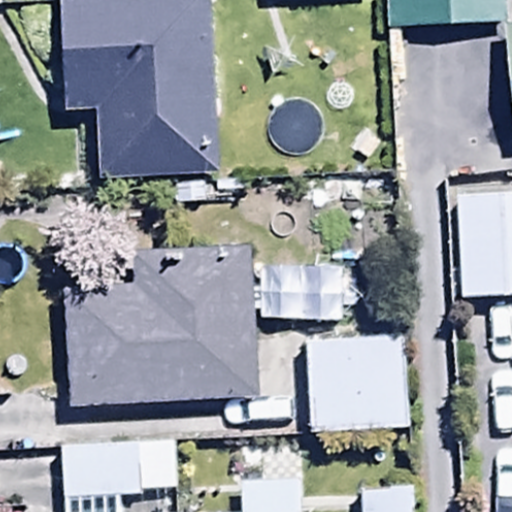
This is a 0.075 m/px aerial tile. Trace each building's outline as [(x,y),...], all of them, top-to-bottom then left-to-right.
[(209,184),(205,0),(52,0),(55,119),(91,118),(92,187),(209,184)] [(497,0),(385,0),(387,33),(499,29),(497,0)] [(511,32),(496,34),(508,148),(511,147),(511,32)] [(511,199),(454,201),(457,306),(511,303),(511,199)] [(253,407),(248,253),(125,257),(127,296),(59,298),(62,413),(253,407)] [(405,438),(401,345),(299,351),(304,444),(405,438)] [(51,511),(297,511),(297,487),(237,489),(237,511),(153,511),(151,446),(49,450),(51,511)] [(410,511),(410,495),(356,497),(356,511),(410,511)]
